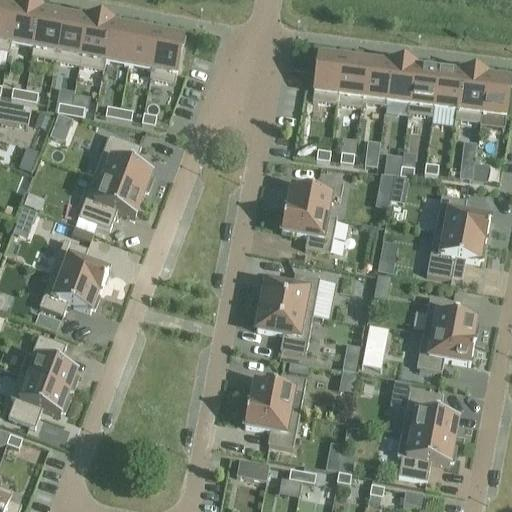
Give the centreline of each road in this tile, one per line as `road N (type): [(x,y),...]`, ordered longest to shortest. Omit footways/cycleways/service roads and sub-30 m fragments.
road 1 (residential): [(60,509),(201,118),(269,35)]
road 2 (residential): [(269,35),(192,511)]
road 3 (residential): [(511,301),(473,511)]
